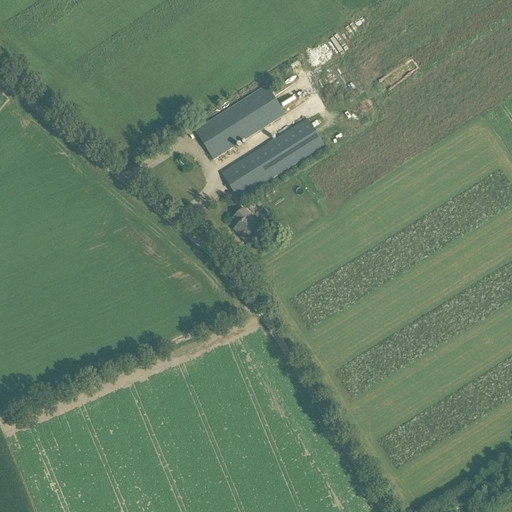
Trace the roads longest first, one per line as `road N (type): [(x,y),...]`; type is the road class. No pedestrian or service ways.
road 1 (unclassified): [(384,511),(233,276),(0,74)]
road 2 (track): [(0,418),(257,306)]
